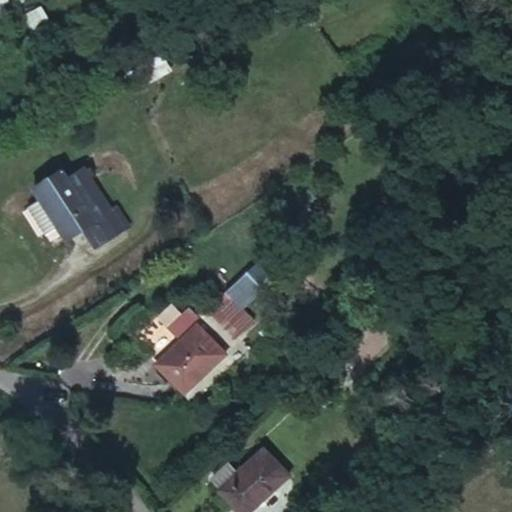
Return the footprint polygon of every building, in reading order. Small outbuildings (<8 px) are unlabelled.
[(30,184),(37,195),(45,189),(65,217),(74,228),(82,223),(95,241),(121,222),(79,163),(64,174),(57,165),(30,184)] [(25,203),(45,231),(65,217),(45,189),(37,195),(25,203)] [(235,339),(256,319),(251,314),(282,282),(259,259),(206,311),(235,339)] [(158,350),(187,382),(230,344),(201,311),(158,350)] [(268,446),(222,489),(244,511),(255,511),(297,475),(268,446)]
